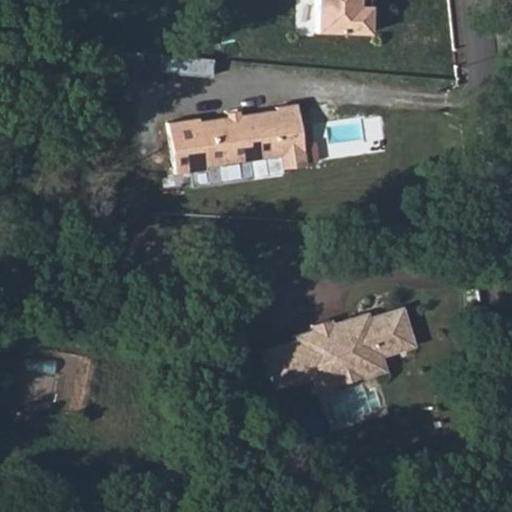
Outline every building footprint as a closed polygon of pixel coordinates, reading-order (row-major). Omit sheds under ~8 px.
[(313,0),(312,33),(366,35),(367,7),(363,7),(358,7),(351,1),(351,0),(313,0)] [(154,69),(203,73),(205,56),(155,52),(154,69)] [(275,137),(278,158),(280,178),(302,175),(294,106),(268,110),(269,117),(191,127),(190,120),(160,124),(167,178),(199,174),(199,168),(245,162),(242,141),(275,137)] [(245,162),(278,158),(275,137),(242,141),(245,162)] [(385,356),(416,347),(404,306),(373,314),(372,311),(333,323),(331,318),(317,322),(315,328),(299,333),(297,337),(263,348),(274,388),(307,379),(311,393),(387,370),(385,356)]
